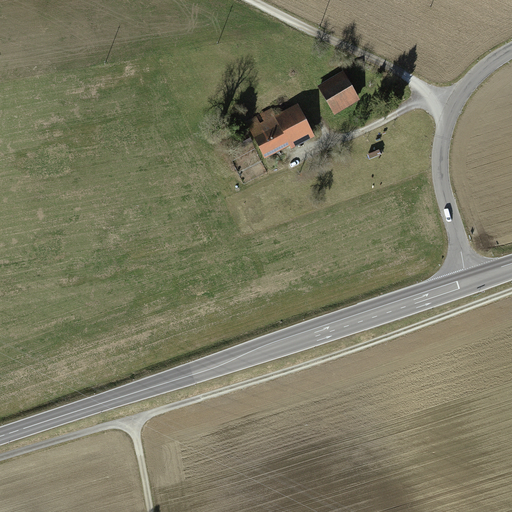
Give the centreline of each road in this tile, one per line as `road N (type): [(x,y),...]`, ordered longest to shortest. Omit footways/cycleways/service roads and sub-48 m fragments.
road 1 (secondary): [(468,281),(0,437)]
road 2 (track): [(131,418),(511,288)]
road 3 (residential): [(511,50),(467,84),(441,141),(447,206),(468,281)]
road 4 (track): [(451,110),(412,80),(255,0)]
road 5 (track): [(0,459),(131,418)]
